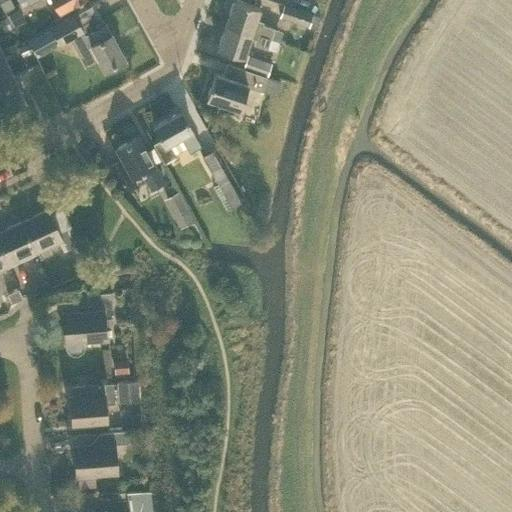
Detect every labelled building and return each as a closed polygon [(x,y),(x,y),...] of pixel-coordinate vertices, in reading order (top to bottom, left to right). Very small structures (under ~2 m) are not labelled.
[(11,0),(0,0),(8,14),(16,9),(11,0)] [(29,4),(36,0),(53,0),(60,11),(78,0),(27,0),(28,2),(29,4)] [(259,28),(253,26),(260,6),(241,0),(232,0),(225,22),(270,37),(273,27),(260,23),(259,28)] [(319,15),(323,3),(314,0),(296,0),(294,7),(319,15)] [(282,4),(279,15),(316,27),(319,15),(294,7),(282,4)] [(61,43),(73,37),(80,49),(78,50),(87,66),(99,59),(104,68),(125,57),(111,32),(111,33),(105,23),(92,30),(85,34),(74,13),(51,26),(61,43)] [(243,56),(250,35),(256,37),(254,42),(276,50),(279,40),(270,37),(225,22),(217,47),(243,56)] [(51,27),(29,38),(35,50),(57,38),(51,27)] [(0,80),(12,75),(0,48),(0,80)] [(267,74),(271,62),(248,54),(244,66),(267,74)] [(223,74),(215,72),(207,97),(221,102),(219,109),(234,113),(236,107),(239,108),(247,85),(276,94),(280,80),(266,75),(266,76),(227,63),(223,74)] [(12,75),(0,80),(0,113),(25,103),(12,75)] [(192,130),(192,129),(181,110),(154,125),(162,138),(153,143),(164,162),(177,155),(170,142),(181,135),(190,152),(201,146),(192,130)] [(154,163),(155,163),(139,134),(116,147),(121,156),(109,162),(124,188),(136,181),(133,175),(142,170),(152,188),(164,181),(154,163)] [(231,207),(241,201),(211,149),(201,155),(231,207)] [(68,227),(59,231),(48,208),(21,220),(35,251),(59,240),(64,249),(76,244),(68,227)] [(188,208),(176,215),(177,217),(182,225),(194,219),(190,211),(188,208)] [(35,251),(21,220),(0,229),(0,246),(8,264),(35,251)] [(0,267),(8,264),(0,246),(0,267)] [(11,303),(22,297),(17,287),(6,292),(11,303)] [(88,309),(62,311),(65,342),(65,345),(66,348),(67,349),(68,351),(70,352),(72,353),(73,353),(76,353),(78,352),(80,351),(81,350),(82,349),(83,347),(83,345),(83,343),(83,341),(106,339),(104,313),(113,313),(112,291),(87,293),(88,309)] [(127,359),(113,360),(114,371),(128,370),(127,359)] [(137,379),(117,381),(119,401),(139,398),(137,379)] [(85,383),(86,395),(70,396),(72,422),(107,420),(106,403),(115,402),(113,380),(85,383)] [(74,445),(74,449),(71,452),(72,459),(75,462),(76,474),(117,471),(115,442),(129,441),(128,429),(100,431),(101,443),(74,445)] [(138,490),(127,491),(129,511),(153,511),(151,489),(138,490)]
